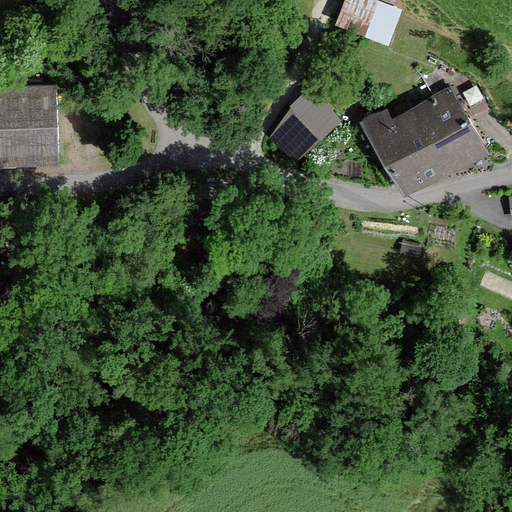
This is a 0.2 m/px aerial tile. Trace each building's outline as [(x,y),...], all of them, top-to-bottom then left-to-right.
[(378,0),(347,0),(339,23),(389,42),(401,8),(378,0)] [(334,68),(314,83),(329,103),(349,87),(334,68)] [(55,82),(0,84),(0,163),(58,162),(55,82)] [(311,88),(292,106),(323,138),(342,120),(311,88)] [(367,120),(406,190),(483,147),(451,89),(394,121),(387,109),(367,120)] [(323,138),(292,106),(271,136),(297,160),(323,138)] [(325,231),(328,218),(304,214),(300,236),(324,240),(325,231)] [(338,220),(328,218),(325,231),(336,232),(338,220)]
